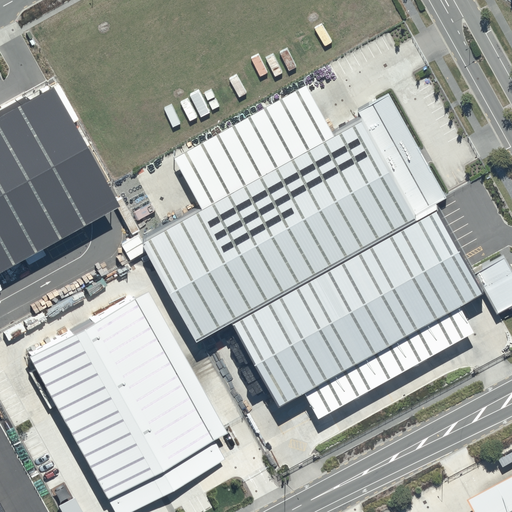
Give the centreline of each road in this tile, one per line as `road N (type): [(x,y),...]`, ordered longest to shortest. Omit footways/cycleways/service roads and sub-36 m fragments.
road 1 (tertiary): [(511,390),(284,511)]
road 2 (unclassified): [(511,140),(434,0)]
